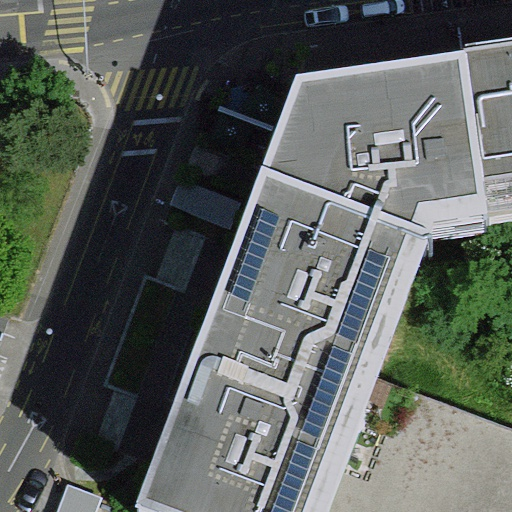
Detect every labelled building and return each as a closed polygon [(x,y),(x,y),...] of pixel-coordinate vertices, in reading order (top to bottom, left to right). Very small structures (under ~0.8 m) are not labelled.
[(511,213),(511,74),(466,81),(486,218),(511,213)] [(486,218),(466,81),(306,101),(266,201),(413,257),(424,233),(487,224),(486,218)] [(318,511),(368,377),(413,257),(266,201),(144,511),(318,511)] [(511,511),(511,432),(368,377),(318,511),(511,511)] [(95,511),(98,503),(66,492),(58,511),(95,511)]
